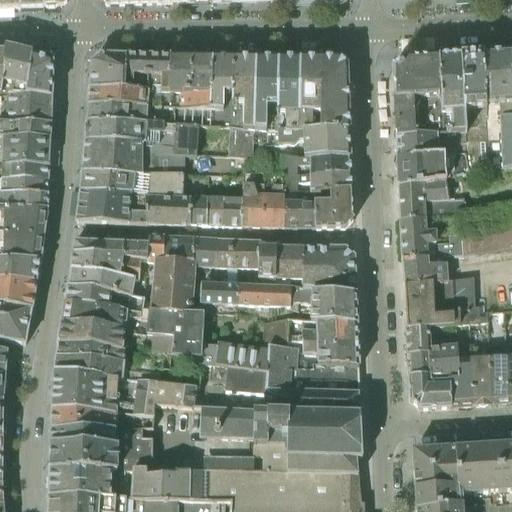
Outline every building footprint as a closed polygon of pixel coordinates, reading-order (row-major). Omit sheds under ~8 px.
[(0,0),(0,11),(21,11),(22,0),(0,0)] [(45,10),(46,9),(46,0),(22,0),(21,11),(43,10),(45,10)] [(46,0),(46,9),(48,10),(55,10),(57,9),(57,10),(59,10),(59,9),(68,2),(68,3),(68,2),(69,1),(68,0),(67,0),(46,0)] [(99,0),(107,8),(157,7),(157,0),(99,0)] [(0,101),(26,103),(32,59),(19,54),(5,52),(1,97),(0,96),(0,101)] [(511,59),(511,55),(482,57),(487,130),(489,175),(511,171),(511,59)] [(466,132),(487,130),(482,57),(461,59),(466,132)] [(90,91),(123,93),(124,59),(99,58),(98,59),(99,60),(93,65),(93,64),(92,65),(90,91)] [(34,99),(52,101),(52,82),(53,66),(43,63),(43,64),(35,60),(32,59),(26,103),(34,104),(34,99)] [(149,95),(169,96),(171,60),(124,59),(123,93),(149,95)] [(489,175),(487,130),(466,132),(461,59),(439,60),(441,100),(443,138),(465,137),(466,157),(468,179),(489,175)] [(180,97),(190,97),(192,61),(171,60),(169,96),(180,97)] [(394,102),(441,100),(439,60),(402,62),(393,73),(394,102)] [(192,61),(190,97),(212,98),(214,62),(214,61),(192,61)] [(243,133),(253,134),(254,62),(232,61),(232,63),(229,130),(243,133)] [(253,134),(277,134),(278,62),(272,62),(272,61),(272,62),(266,62),(266,61),(265,61),(265,62),(259,62),(259,61),(254,62),(253,134)] [(219,131),(229,130),(232,63),(214,62),(212,98),(190,97),(180,97),(179,111),(178,129),(199,130),(219,131)] [(277,134),(300,134),(301,62),(297,62),(293,62),(291,62),(286,62),(285,62),(285,63),(280,63),(280,62),(278,62),(277,134)] [(320,134),(349,134),(348,108),(347,70),(339,63),(321,62),(301,62),(300,134),(320,134)] [(88,108),(148,110),(149,95),(123,93),(90,91),(88,108)] [(0,112),(51,114),(52,101),(34,99),(34,104),(26,103),(0,101),(0,112)] [(396,139),(443,138),(441,100),(394,102),(396,139)] [(87,124),(178,129),(179,111),(148,110),(88,108),(87,124)] [(0,125),(51,127),(51,114),(0,112),(0,125)] [(85,144),(146,145),(147,135),(163,136),(174,137),(174,145),(158,142),(158,145),(158,151),(178,151),(178,159),(185,159),(197,159),(199,130),(178,129),(87,124),(85,144)] [(0,141),(50,142),(51,127),(0,125),(0,141)] [(299,160),(350,163),(349,134),(320,134),(300,134),(277,134),(253,134),(253,145),(266,145),(265,148),(278,148),(299,148),(299,160)] [(397,160),(466,157),(465,137),(443,138),(396,139),(397,160)] [(0,167),(49,169),(50,142),(0,141),(0,167)] [(184,176),(185,159),(178,159),(178,151),(158,151),(158,145),(146,145),(85,144),(83,174),(184,176)] [(446,182),(468,179),(466,157),(397,160),(397,165),(398,165),(399,176),(397,177),(398,188),(447,186),(446,182)] [(309,178),(351,178),(349,163),(299,160),(282,159),(282,175),(297,178),(297,169),(310,169),(309,178)] [(0,182),(2,183),(48,183),(49,169),(0,167),(0,182)] [(145,197),(183,199),(184,176),(83,174),(80,194),(131,197),(132,197),(132,196),(145,197)] [(241,232),(261,232),(263,175),(245,175),(243,187),(242,202),(241,232)] [(285,233),(283,197),(282,175),(263,175),(261,232),(285,233)] [(310,196),(315,196),(351,195),(351,178),(309,178),(297,178),(282,175),(283,197),(290,197),(297,196),(297,187),(310,187),(310,196)] [(0,195),(48,197),(48,183),(2,183),(0,182),(0,195)] [(435,219),(459,217),(459,216),(466,215),(464,201),(449,203),(447,186),(398,188),(397,188),(398,214),(400,214),(400,222),(424,220),(435,219)] [(146,228),(146,216),(130,215),(131,197),(80,194),(77,226),(146,228)] [(0,210),(1,210),(47,212),(48,197),(0,195),(0,210)] [(315,196),(316,233),(344,232),(345,233),(352,223),(352,204),(351,195),(315,196)] [(285,233),(316,233),(315,196),(310,196),(310,206),(290,206),(290,197),(283,197),(285,233)] [(146,228),(190,230),(191,200),(183,199),(145,197),(146,216),(146,228)] [(190,230),(206,230),(207,200),(191,200),(190,230)] [(206,230),(224,231),(225,201),(207,200),(206,230)] [(224,231),(241,232),(242,202),(225,201),(224,231)] [(459,217),(460,235),(462,260),(511,252),(511,208),(466,215),(459,216),(459,217)] [(45,230),(47,212),(1,210),(0,210),(0,261),(40,264),(43,238),(45,230)] [(402,265),(437,260),(445,260),(462,260),(460,235),(446,236),(447,244),(436,244),(436,234),(425,235),(424,220),(400,222),(399,222),(402,265)] [(176,315),(192,316),(195,292),(195,287),(192,287),(193,243),(164,241),(163,263),(155,262),(154,266),(153,266),(149,301),(145,302),(143,321),(141,337),(152,339),(173,341),(176,315)] [(153,265),(153,266),(154,266),(155,262),(163,263),(164,241),(149,241),(149,248),(148,265),(153,265)] [(196,271),(216,272),(217,244),(193,243),(192,287),(195,287),(196,271)] [(240,273),(242,273),(243,245),(217,244),(216,272),(225,272),(226,284),(226,288),(238,288),(239,288),(240,273)] [(125,247),(74,245),(71,273),(121,281),(124,263),(123,263),(125,247)] [(242,273),(258,274),(260,252),(261,245),(243,245),(242,273)] [(149,248),(125,247),(123,263),(124,263),(141,265),(148,265),(149,248)] [(258,289),(275,291),(276,252),(260,252),(258,274),(258,289)] [(285,292),(302,293),(304,253),(276,252),(275,291),(285,292)] [(302,293),(356,298),(355,260),(346,252),(304,253),(302,293)] [(435,324),(479,320),(479,310),(475,310),(473,281),(448,283),(447,266),(445,267),(445,260),(437,260),(402,265),(403,289),(433,287),(435,324)] [(0,283),(36,286),(40,264),(0,261),(0,283)] [(141,265),(124,263),(121,281),(71,273),(68,291),(132,299),(135,283),(139,284),(141,265)] [(0,308),(31,314),(36,286),(0,283),(0,308)] [(201,308),(238,310),(238,288),(226,288),(202,286),(201,308)] [(486,319),(479,320),(435,324),(433,287),(403,289),(403,291),(404,292),(405,306),(404,307),(404,316),(405,315),(406,330),(429,331),(487,326),(486,319)] [(239,288),(238,288),(238,310),(247,310),(291,312),(291,307),(292,298),(284,298),(285,292),(275,291),(258,289),(248,289),(239,288)] [(65,308),(143,321),(145,302),(132,299),(68,291),(65,308)] [(310,324),(357,326),(356,298),(302,293),(285,292),(284,298),(292,298),(291,307),(311,308),(310,324)] [(0,343),(25,348),(31,314),(0,308),(0,343)] [(125,335),(141,337),(143,321),(65,308),(61,328),(125,335)] [(287,350),(288,344),(290,322),(288,322),(264,326),(262,353),(218,347),(218,349),(202,348),(204,316),(192,316),(176,315),(173,341),(152,339),(151,357),(198,361),(196,368),(201,368),(269,375),(270,350),(287,350)] [(288,344),(358,348),(357,326),(310,324),(290,322),(288,344)] [(58,347),(123,354),(125,335),(61,328),(58,347)] [(431,356),(431,350),(429,331),(406,330),(405,330),(407,356),(431,356)] [(315,367),(359,370),(358,348),(288,344),(287,350),(298,352),(298,359),(303,359),(303,358),(316,358),(317,365),(297,364),(296,370),(314,371),(315,367)] [(511,346),(503,347),(507,407),(511,406),(511,346)] [(56,362),(124,367),(126,354),(123,354),(58,347),(56,362)] [(497,408),(507,407),(503,347),(487,348),(491,409),(492,409),(497,408)] [(460,375),(459,369),(458,348),(431,350),(431,356),(407,356),(408,379),(458,375),(460,375)] [(491,410),(491,409),(487,348),(471,349),(471,362),(474,410),(474,411),(486,409),(486,410),(491,410)] [(263,414),(358,417),(359,396),(359,370),(315,367),(314,371),(296,370),(297,364),(298,359),(298,352),(287,350),(270,350),(269,375),(201,368),(200,376),(199,390),(196,390),(196,392),(265,399),(263,414)] [(54,375),(119,383),(123,383),(124,367),(56,362),(54,375)] [(460,410),(474,410),(471,362),(469,362),(470,368),(459,369),(460,375),(458,375),(458,381),(448,381),(450,412),(460,411),(460,410)] [(200,413),(263,414),(265,399),(196,392),(196,390),(199,390),(200,376),(186,375),(185,389),(137,384),(135,405),(117,404),(119,383),(54,375),(52,414),(154,419),(155,409),(200,413)] [(420,414),(450,412),(448,381),(458,381),(458,375),(408,379),(409,403),(420,414)] [(361,506),(356,463),(361,463),(359,417),(358,417),(263,414),(200,413),(199,427),(222,429),(222,442),(253,443),(253,460),(261,460),(261,474),(213,474),(175,475),(174,476),(152,477),(152,471),(135,469),(133,475),(132,475),(131,502),(184,504),(190,504),(190,505),(230,505),(229,511),(364,511),(364,506),(361,506)] [(51,434),(143,433),(153,432),(154,419),(52,414),(51,434)] [(50,473),(132,475),(133,475),(135,469),(152,471),(153,442),(143,442),(143,433),(51,434),(50,473)] [(511,447),(500,448),(480,450),(459,451),(418,453),(413,460),(414,477),(460,474),(462,493),(462,497),(482,496),(503,495),(511,494),(511,447)] [(49,499),(131,502),(132,475),(50,473),(49,499)] [(462,511),(462,508),(462,497),(462,493),(460,474),(414,477),(415,496),(416,511),(462,511)] [(48,511),(183,511),(184,504),(131,502),(49,499),(48,511)]
